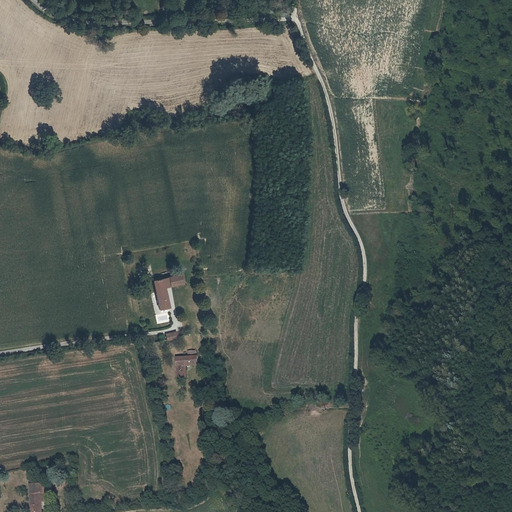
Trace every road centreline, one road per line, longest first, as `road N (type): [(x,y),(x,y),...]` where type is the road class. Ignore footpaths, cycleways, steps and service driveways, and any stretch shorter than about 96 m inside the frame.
road 1 (track): [(31,0),(70,23),(289,22),(298,32),(330,104),(342,205),(363,253),(349,451),(360,511)]
road 2 (track): [(174,317),(172,329),(155,335),(0,355)]
